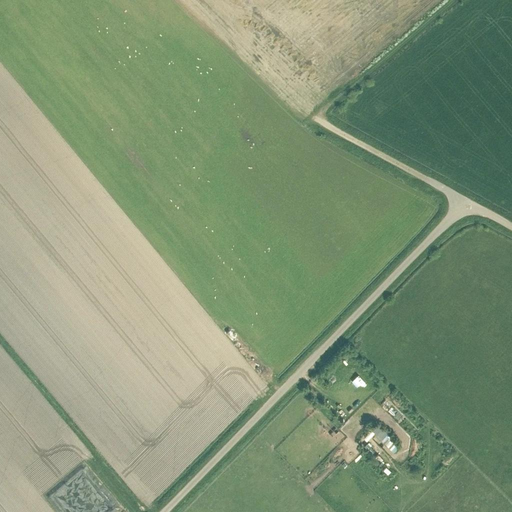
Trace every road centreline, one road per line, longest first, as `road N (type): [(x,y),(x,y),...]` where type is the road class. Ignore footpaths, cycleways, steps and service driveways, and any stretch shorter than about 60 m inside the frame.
road 1 (unclassified): [(466,200),(163,511)]
road 2 (track): [(451,0),(314,118)]
road 3 (unclassified): [(466,200),(314,118)]
